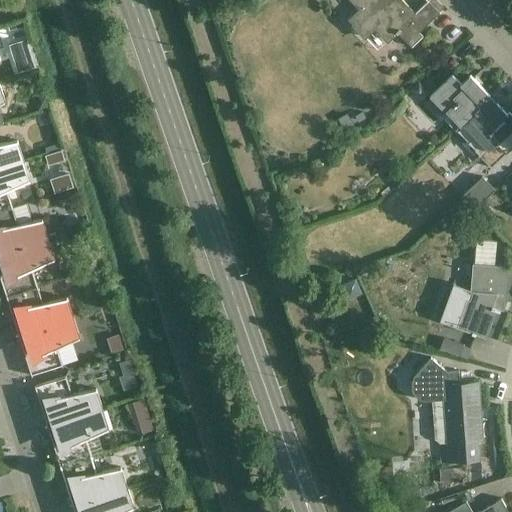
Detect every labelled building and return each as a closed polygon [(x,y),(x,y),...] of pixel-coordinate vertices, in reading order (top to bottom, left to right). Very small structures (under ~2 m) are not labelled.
[(349,0),(358,9),(348,19),(365,36),(375,27),(388,41),(397,32),(412,47),(423,36),(419,32),(440,12),(428,0),(427,0),(415,12),(403,0),(349,0)] [(12,44),(20,71),(36,66),(28,39),(12,44)] [(439,89),(431,96),(456,123),(452,126),(455,129),(455,130),(456,130),(483,104),(480,102),(489,94),(480,85),(482,83),(475,76),(464,86),(453,75),(439,89)] [(483,104),(456,130),(492,167),(511,147),(511,113),(509,111),(508,112),(502,107),(503,106),(502,105),(501,106),(489,94),(480,102),(483,104)] [(0,167),(24,160),(18,140),(0,143),(0,167)] [(0,210),(13,206),(8,189),(30,179),(24,160),(0,167),(0,210)] [(482,175),(460,196),(474,210),(495,189),(482,175)] [(0,253),(49,238),(42,218),(18,223),(13,206),(0,210),(0,253)] [(0,273),(7,295),(38,285),(33,268),(55,258),(49,238),(0,253),(0,265),(2,273),(0,273)] [(451,291),(440,320),(457,326),(472,331),(472,333),(476,334),(476,333),(486,337),(487,334),(492,321),(496,309),(500,311),(501,308),(493,305),(497,293),(505,293),(507,265),(473,263),(472,281),(471,298),(467,297),(451,291)] [(17,334),(17,335),(74,317),(67,297),(43,302),(38,285),(7,295),(13,316),(16,315),(21,332),(17,334)] [(74,317),(17,335),(22,334),(27,351),(25,352),(32,375),(33,375),(33,373),(62,364),(62,365),(64,365),(58,346),(80,337),(74,317)] [(459,355),(463,344),(444,337),(440,348),(459,355)] [(447,372),(431,357),(414,376),(414,377),(413,379),(413,380),(412,382),(412,384),(412,387),(413,390),(414,393),(416,395),(418,398),(419,399),(420,399),(423,401),(432,400),(435,439),(441,443),(442,461),(481,458),(479,441),(483,440),(479,381),(459,382),(459,371),(447,372)] [(45,425),(46,426),(102,408),(96,388),(72,393),(66,374),(65,374),(66,376),(37,385),(36,384),(35,384),(42,407),(45,406),(50,423),(45,425)] [(54,443),(60,464),(92,454),(86,438),(109,428),(102,408),(46,426),(51,425),(56,442),(54,443)] [(70,504),(127,486),(121,466),(97,471),(92,454),(60,464),(67,486),(70,485),(75,502),(70,504)] [(120,511),(134,506),(127,486),(70,504),(71,505),(76,504),(78,511),(120,511)] [(475,511),(473,511),(472,510),(467,500),(445,511),(511,511),(511,510),(510,511),(501,497),(475,511)]
